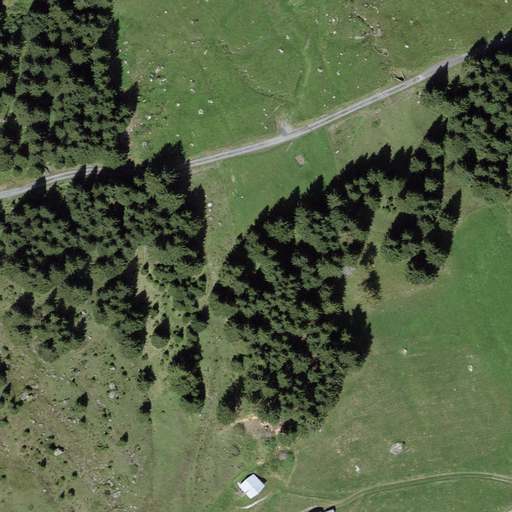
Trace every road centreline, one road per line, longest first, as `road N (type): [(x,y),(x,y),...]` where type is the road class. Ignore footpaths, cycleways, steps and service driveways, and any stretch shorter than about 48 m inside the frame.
road 1 (track): [(491,45),(302,133),(177,167),(83,174),(0,196)]
road 2 (track): [(511,483),(456,475),(351,495),(290,489)]
